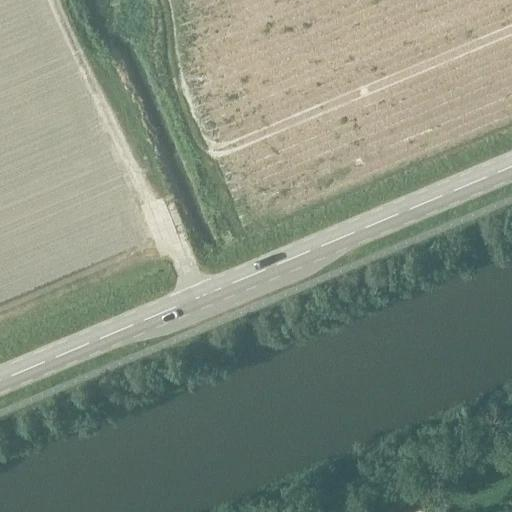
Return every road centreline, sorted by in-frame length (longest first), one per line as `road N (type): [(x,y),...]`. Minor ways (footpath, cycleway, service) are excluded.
road 1 (primary): [(359,233),(0,380)]
road 2 (primary): [(359,233),(511,169)]
road 3 (unclassified): [(394,511),(511,462)]
